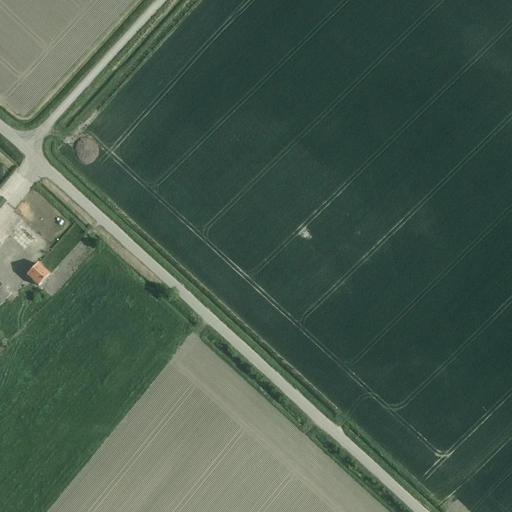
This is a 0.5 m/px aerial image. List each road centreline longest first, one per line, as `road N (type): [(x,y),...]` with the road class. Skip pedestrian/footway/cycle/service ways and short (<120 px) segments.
road 1 (unclassified): [(419,511),(26,149)]
road 2 (unclassified): [(26,149),(162,0)]
